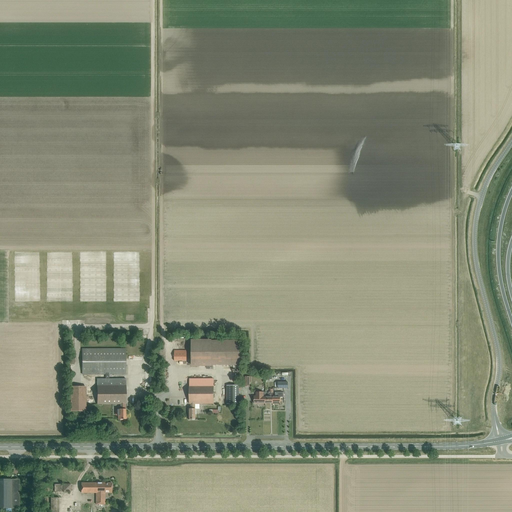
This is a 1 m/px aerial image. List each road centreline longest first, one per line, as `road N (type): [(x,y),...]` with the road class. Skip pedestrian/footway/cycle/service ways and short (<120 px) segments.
road 1 (secondary): [(496,441),(0,447)]
road 2 (unclassified): [(496,425),(498,353),(474,232),(485,184),(511,141)]
road 3 (trunk): [(511,190),(498,242),(511,321)]
